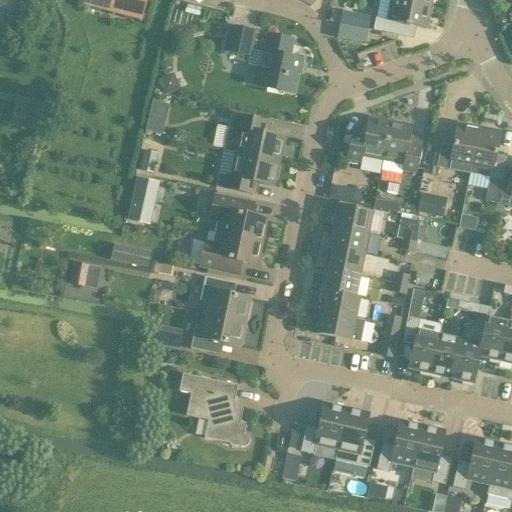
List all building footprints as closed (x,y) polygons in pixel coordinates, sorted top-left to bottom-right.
[(0,0),(0,14),(17,19),(21,4),(22,0),(0,0)] [(84,0),(83,4),(112,12),(115,0),(84,0)] [(146,0),(115,0),(112,12),(141,20),(146,0)] [(426,30),(431,8),(392,0),(388,21),(376,19),(373,31),(407,38),(409,26),(426,30)] [(368,17),(341,12),(339,25),(365,31),(368,17)] [(230,28),(225,51),(251,57),(249,66),(256,68),(252,85),(257,86),(257,87),(293,94),(300,60),(289,58),(292,41),(268,36),(268,37),(255,34),(255,33),(230,28)] [(160,82),(165,93),(177,88),(172,77),(160,82)] [(236,154),(279,163),(284,139),(264,135),(267,123),(231,115),(223,152),(236,154)] [(362,157),(383,161),(391,122),(369,118),(365,137),(352,134),(347,160),(361,163),(362,157)] [(146,131),(161,135),(164,124),(148,120),(146,131)] [(383,161),(381,172),(402,176),(403,171),(417,174),(422,148),(409,145),(413,126),(391,122),(383,161)] [(470,175),(479,128),(458,123),(454,146),(442,144),(437,167),(450,170),(450,171),(470,175)] [(501,132),(479,128),(470,175),(490,179),(485,202),(499,204),(503,180),(508,157),(496,154),(501,132)] [(140,171),(153,174),(157,154),(144,152),(140,171)] [(279,163),(236,154),(231,178),(218,175),(216,188),(252,195),(254,184),(274,188),(279,163)] [(503,180),(499,204),(505,206),(510,207),(510,209),(511,209),(511,172),(505,171),(503,180)] [(149,226),(155,196),(158,183),(138,179),(135,192),(129,221),(149,226)] [(346,203),(349,193),(346,189),(341,188),(331,186),(328,199),(343,202),(346,203)] [(443,220),(447,200),(422,195),(417,214),(443,220)] [(217,223),(215,234),(262,244),(267,220),(251,217),(254,204),(215,196),(209,221),(217,223)] [(382,202),(381,210),(398,213),(411,216),(414,206),(400,203),(399,206),(394,201),(389,200),(382,202)] [(499,204),(497,214),(503,215),(505,206),(499,204)] [(368,235),(368,234),(373,213),(337,206),(333,227),(368,235)] [(460,229),(474,232),(477,219),(463,216),(460,229)] [(417,235),(420,223),(400,219),(396,240),(403,241),(416,244),(417,235)] [(368,235),(333,227),(329,248),(364,255),(368,235)] [(257,267),(262,244),(215,234),(212,245),(205,243),(199,268),(238,276),(241,264),(257,267)] [(416,244),(403,241),(401,251),(414,254),(416,244)] [(364,255),(329,248),(324,270),(360,277),(364,255)] [(148,271),(152,256),(139,253),(136,268),(148,271)] [(87,268),(74,265),(70,286),(83,288),(87,268)] [(360,277),(324,270),(320,292),(324,292),(356,298),(360,277)] [(396,274),(394,283),(394,284),(407,286),(409,277),(396,274)] [(206,303),(203,315),(245,324),(250,300),(227,295),(230,283),(205,278),(200,302),(206,303)] [(405,296),(407,286),(394,284),(392,293),(393,294),(405,296)] [(511,287),(505,286),(503,294),(511,296),(511,287)] [(413,291),(411,299),(422,302),(424,294),(413,291)] [(324,292),(320,313),(355,320),(360,298),(356,298),(324,292)] [(403,307),(405,296),(393,294),(392,293),(390,305),(403,307)] [(455,309),(467,312),(469,304),(457,301),(455,309)] [(480,306),(469,304),(467,312),(479,314),(480,306)] [(355,320),(320,313),(315,335),(361,344),(365,322),(355,320)] [(509,323),(500,362),(511,364),(511,313),(511,314),(509,323)] [(245,324),(203,315),(201,327),(195,326),(190,350),(215,355),(217,343),(240,348),(245,324)] [(386,326),(398,329),(400,319),(388,317),(386,326)] [(479,357),(500,362),(509,323),(487,318),(480,345),(481,346),(479,357)] [(430,374),(437,343),(439,336),(441,327),(408,319),(402,344),(414,346),(408,369),(430,374)] [(398,329),(386,326),(384,336),(396,338),(398,329)] [(451,379),(460,341),(439,336),(437,343),(430,374),(451,379)] [(157,340),(156,345),(178,350),(179,345),(157,340)] [(481,346),(480,345),(460,341),(451,379),(473,384),(479,357),(481,346)] [(176,362),(177,357),(167,355),(165,364),(171,366),(176,362)] [(247,446),(248,443),(248,440),(246,437),(243,435),(246,425),(240,423),(242,411),(231,408),(232,404),(234,404),(237,387),(182,375),(178,393),(190,395),(186,417),(208,422),(204,439),(230,445),(229,446),(240,448),(244,448),(247,446)] [(316,446),(337,451),(346,409),(324,404),(318,430),(306,427),(300,453),(313,456),(316,446)] [(369,415),(346,409),(337,451),(335,461),(369,468),(374,443),(373,443),(363,440),(364,433),(369,415)] [(413,468),(422,427),(400,422),(394,447),(382,445),(376,470),(389,473),(392,463),(413,468)] [(422,427),(413,468),(434,473),(432,483),(445,486),(450,461),(439,458),(445,432),(422,427)] [(364,433),(363,440),(373,443),(375,435),(364,433)] [(467,481),(489,486),(498,444),(476,439),(470,465),(458,462),(452,488),(464,490),(467,481)] [(489,486),(488,490),(487,495),(511,501),(511,447),(498,444),(489,486)] [(283,473),(282,479),(295,482),(300,457),(287,454),(283,473)] [(385,502),(388,489),(369,485),(366,498),(385,502)] [(447,500),(444,511),(456,511),(458,503),(447,500)]
